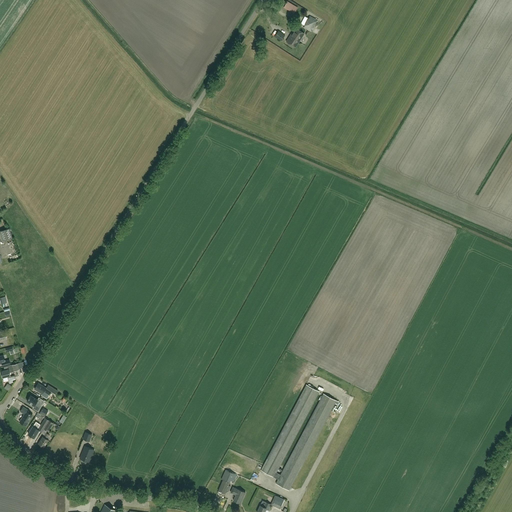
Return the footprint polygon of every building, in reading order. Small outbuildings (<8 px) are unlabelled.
[(289,10),(292,4),(287,1),(283,7),(289,10)] [(318,20),(310,16),(303,28),(312,32),(318,20)] [(297,40),(299,42),(304,33),(295,27),(291,34),(297,39),(297,40)] [(281,41),(285,35),(279,31),(274,36),(281,41)] [(297,39),(291,34),(286,42),(295,47),(299,42),(297,40),(297,39)] [(9,228),(0,230),(0,231),(3,241),(12,238),(9,228)] [(0,356),(0,355),(0,363),(2,363),(3,367),(11,364),(9,359),(5,361),(3,355),(0,356)] [(20,369),(18,363),(4,366),(5,370),(1,371),(2,377),(11,375),(10,372),(13,371),(20,369)] [(38,383),(34,389),(42,394),(41,395),(47,398),(49,395),(51,391),(55,394),(57,391),(51,386),(48,385),(46,388),(38,383)] [(319,391),(306,384),(261,470),(278,479),(276,483),(288,490),(336,400),(323,394),(280,475),(276,472),(319,391)] [(39,397),(37,400),(30,395),(27,401),(34,405),(35,404),(40,408),(44,401),(39,397)] [(353,403),(351,403),(346,413),(358,418),(365,402),(355,398),(353,403)] [(22,418),(19,422),(25,426),(28,422),(33,415),(27,412),(28,410),(23,407),(20,411),(25,414),(22,418)] [(40,426),(44,429),(49,420),(45,418),(40,426)] [(49,420),(44,429),(48,431),(53,423),(49,420)] [(40,424),(36,422),(33,426),(28,434),(34,438),(39,430),(37,429),(40,424)] [(89,442),(92,435),(85,432),(83,439),(89,442)] [(46,439),(49,435),(46,433),(43,437),(38,444),(44,447),(48,440),(46,439)] [(89,462),(94,450),(85,446),(80,458),(89,462)] [(230,482),(230,481),(232,482),(234,477),(236,477),(237,475),(226,470),(225,470),(221,479),(222,479),(223,479),(230,482)] [(228,485),(230,482),(223,479),(218,490),(225,493),(226,490),(228,491),(230,486),(228,485)] [(238,489),(233,487),(231,492),(236,495),(233,500),(240,503),(245,492),(238,489)] [(280,508),(284,499),(275,495),(271,504),(270,504),(266,502),(262,500),(257,511),(264,511),(266,509),(269,511),(271,510),(273,505),(280,508)]
